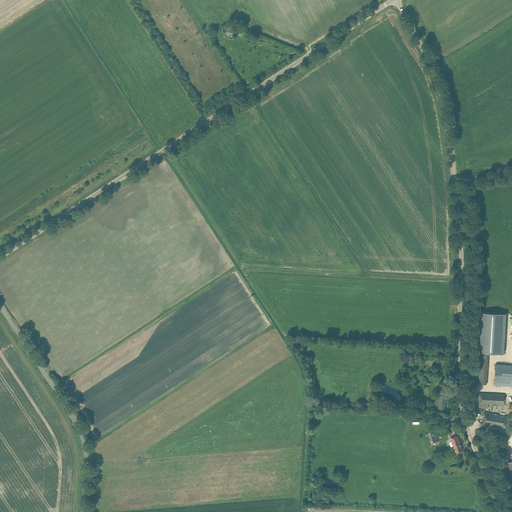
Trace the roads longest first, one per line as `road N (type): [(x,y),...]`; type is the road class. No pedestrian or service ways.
road 1 (unclassified): [(0,257),(392,0)]
road 2 (unclassified): [(468,429),(456,375),(460,241),(444,104),(397,0)]
road 3 (unclassified): [(84,511),(86,453),(74,415),(0,304)]
